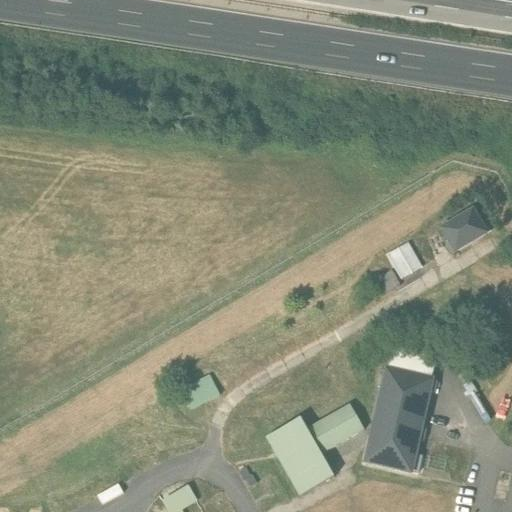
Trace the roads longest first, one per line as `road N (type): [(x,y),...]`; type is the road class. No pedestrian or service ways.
road 1 (motorway): [(23,0),(511,75)]
road 2 (motorway): [(511,22),(367,0)]
